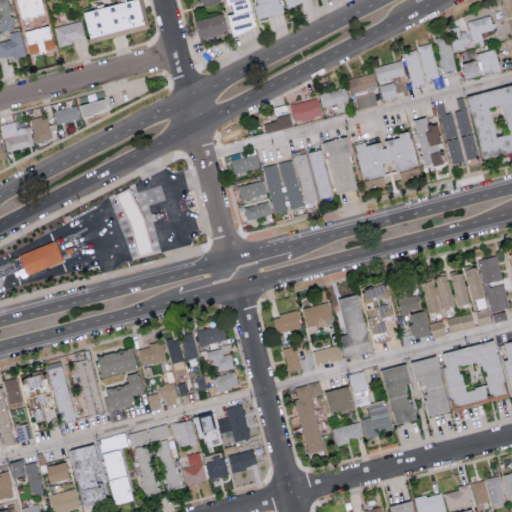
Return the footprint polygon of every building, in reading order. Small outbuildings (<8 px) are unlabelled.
[(0,0),(0,30),(13,28),(6,0),(0,0)] [(13,0),(19,18),(42,11),(38,0),(13,0)] [(129,0),(81,8),(86,37),(146,27),(141,0),(129,0)] [(253,28),(246,0),(222,0),(223,4),(229,3),(231,12),(225,14),(230,33),(253,28)] [(252,0),(256,16),(278,11),(275,0),(252,0)] [(192,19),(197,38),(225,31),(220,12),(192,19)] [(483,44),(480,32),(494,28),(490,15),(467,21),(474,47),(483,44)] [(72,43),(71,38),(83,36),(80,21),(54,25),(58,46),(72,43)] [(27,53),(53,48),(48,25),(23,29),(27,53)] [(9,39),(0,40),(0,57),(23,54),(20,30),(8,32),(9,39)] [(436,37),(440,72),(453,70),(449,35),(436,37)] [(424,79),(436,77),(431,42),(418,44),(424,79)] [(404,51),(409,85),(422,83),(417,49),(404,51)] [(476,52),(480,74),(499,72),(495,49),(476,52)] [(460,63),(464,78),(478,75),(474,59),(460,63)] [(391,76),(403,74),(401,60),(374,65),(380,99),(395,96),(391,76)] [(378,103),(370,72),(347,79),(355,109),(378,103)] [(511,150),(511,83),(466,94),(480,157),(511,150)] [(347,100),(345,89),(318,92),(319,103),(329,102),(330,113),(338,112),(337,101),(347,100)] [(97,117),(84,120),(81,103),(109,97),(111,108),(96,112),(97,117)] [(293,122),(320,115),(316,97),(288,104),(293,122)] [(57,125),(80,118),(75,104),(53,111),(57,125)] [(456,136),(451,111),(439,114),(445,138),(456,136)] [(30,118),(34,141),(50,137),(46,115),(30,118)] [(262,121),(264,132),(290,125),(287,115),(262,121)] [(426,125),(424,116),(411,119),(422,165),(442,160),(434,123),(426,125)] [(29,126),(16,128),(14,121),(0,124),(5,150),(33,145),(29,126)] [(354,143),(361,178),(383,174),(380,162),(394,159),(396,169),(415,165),(407,129),(396,132),(397,136),(380,140),(381,141),(364,144),(363,141),(354,143)] [(466,159),(478,155),(471,132),(459,136),(466,159)] [(324,140),(333,193),(354,190),(346,136),(324,140)] [(463,159),(458,137),(445,140),(451,162),(463,159)] [(308,152),(319,198),(331,195),(320,149),(308,152)] [(240,153),(240,152),(229,154),(233,172),(258,167),(255,150),(240,153)] [(293,155),(305,202),(317,199),(305,152),(293,155)] [(273,212),(286,209),(282,192),(286,191),(290,208),(302,205),(292,159),(276,162),(276,163),(263,166),(273,212)] [(240,199),(266,193),(263,179),(237,185),(240,199)] [(153,251),(137,256),(133,236),(129,225),(121,206),(118,201),(117,195),(130,188),(135,199),(144,218),(149,232),(150,235),(153,251)] [(246,219),(270,213),(267,200),(243,207),(246,219)] [(61,264),(29,276),(21,255),(58,239),(61,249),(66,262),(61,264)] [(503,283),(489,286),(489,281),(501,279),(496,255),(477,259),(488,311),(508,307),(503,283)] [(462,268),(469,301),(473,300),(475,309),(484,307),(475,266),(462,268)] [(467,302),(459,271),(447,274),(456,305),(467,302)] [(439,307),(451,305),(445,273),(434,276),(439,307)] [(425,311),(436,309),(431,279),(420,281),(425,311)] [(392,317),(383,282),(357,289),(369,333),(384,329),(382,320),(392,317)] [(343,333),(338,335),(343,357),(368,351),(356,293),(336,297),(343,333)] [(400,313),(418,308),(414,293),(396,298),(400,313)] [(331,322),(326,301),(300,307),(306,328),(331,322)] [(272,315),(276,332),(299,327),(295,310),(272,315)] [(448,332),(473,327),(470,312),(445,318),(448,332)] [(411,316),(415,338),(430,336),(426,313),(411,316)] [(428,323),(432,337),(444,333),(441,320),(428,323)] [(195,330),(199,345),(225,339),(221,324),(195,330)] [(373,343),(386,340),(384,330),(371,333),(373,343)] [(196,357),(193,333),(181,334),(184,358),(196,357)] [(166,339),(171,368),(184,366),(178,337),(166,339)] [(511,398),(511,339),(500,342),(511,398)] [(440,351),(444,366),(442,366),(450,408),(505,397),(493,340),(440,351)] [(166,359),(161,341),(137,347),(141,365),(166,359)] [(283,347),(286,370),(299,369),(295,345),(283,347)] [(312,350),(315,363),(339,359),(337,345),(312,350)] [(100,377),(136,368),(130,347),(94,356),(100,377)] [(230,353),(222,355),(221,348),(207,351),(211,371),(232,367),(230,353)] [(101,412),(87,350),(71,354),(86,415),(101,412)] [(447,410),(435,355),(409,360),(413,380),(419,379),(427,414),(447,410)] [(74,419),(60,360),(47,364),(61,422),(74,419)] [(379,369),(392,424),(413,419),(404,383),(409,382),(404,362),(379,369)] [(210,378),(214,392),(238,385),(233,370),(210,378)] [(348,374),(352,391),(367,387),(362,370),(348,374)] [(18,378),(30,422),(42,418),(40,411),(53,408),(42,371),(18,378)] [(133,403),(131,394),(142,391),(137,371),(125,375),(127,382),(102,389),(108,410),(133,403)] [(21,401),(16,377),(2,379),(7,404),(21,401)] [(323,449),(311,396),(321,393),(318,380),(294,386),(297,400),(295,401),(306,453),(323,449)] [(176,403),(172,382),(158,385),(162,406),(176,403)] [(352,408),(348,386),(323,390),(327,412),(352,408)] [(27,424),(10,428),(0,388),(0,433),(3,445),(30,438),(27,424)] [(160,406),(157,393),(146,395),(150,409),(160,406)] [(369,416),(361,418),(364,436),(390,431),(386,403),(367,406),(369,416)] [(248,437),(241,404),(225,408),(227,417),(218,419),(220,432),(230,430),(233,441),(248,437)] [(197,415),(201,442),(216,440),(212,413),(197,415)] [(172,422),(177,447),(195,443),(190,419),(172,422)] [(335,443),(362,438),(359,422),(332,427),(335,443)] [(151,441),(169,436),(166,423),(147,427),(151,441)] [(128,433),(131,446),(149,441),(145,428),(128,433)] [(98,438),(102,451),(127,445),(124,432),(98,438)] [(165,490),(180,487),(170,439),(155,442),(165,490)] [(67,449),(82,505),(105,499),(100,481),(95,482),(90,462),(96,461),(92,443),(67,449)] [(134,447),(143,496),(159,493),(150,444),(134,447)] [(226,456),(231,472),(257,464),(252,448),(226,456)] [(132,500),(120,449),(102,453),(114,504),(132,500)] [(189,466),(183,467),(186,484),(206,480),(199,451),(186,454),(189,466)] [(227,474),(224,457),(204,461),(208,478),(227,474)] [(23,475),(20,459),(8,461),(10,477),(23,475)] [(41,494),(37,461),(25,463),(29,496),(41,494)] [(67,478),(63,461),(43,466),(48,483),(67,478)] [(0,498),(13,495),(5,464),(0,465),(0,498)] [(511,500),(511,471),(501,474),(508,501),(511,500)] [(492,503),(503,500),(498,475),(486,478),(492,503)] [(476,503),(489,500),(483,479),(470,482),(476,503)] [(471,506),(467,483),(456,485),(457,490),(443,492),(446,509),(471,506)] [(51,511),(69,511),(79,510),(75,489),(49,493),(51,511)] [(434,511),(443,510),(439,492),(413,498),(416,511),(434,511)] [(391,505),(392,511),(412,511),(410,500),(391,505)]
